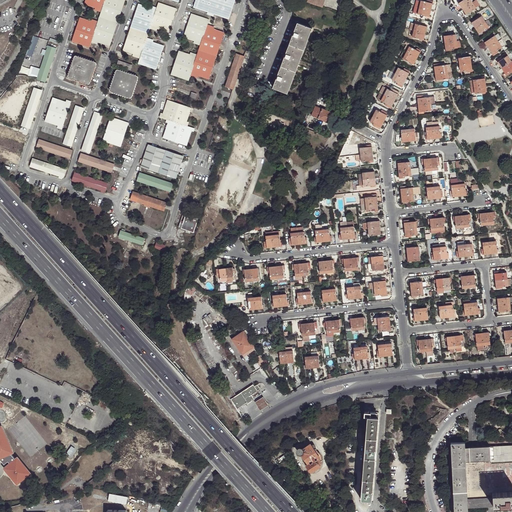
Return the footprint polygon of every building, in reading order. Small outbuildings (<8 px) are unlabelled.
[(125,0),(123,0),(85,0),(84,5),(95,9),(102,11),(101,14),(98,22),(97,25),(90,22),(79,19),(71,42),(89,48),(91,44),(92,41),(99,44),(109,47),(125,0)] [(195,0),(193,8),(208,13),(214,15),(229,20),(235,0),(195,0)] [(420,7),(431,9),(433,3),(431,3),(431,0),(424,0),(425,1),(421,0),(420,7)] [(463,9),(472,2),(470,0),(463,0),(459,3),(463,9)] [(476,8),(472,2),(463,9),(466,15),(468,14),(470,13),(476,8)] [(158,3),(157,8),(156,10),(149,8),(138,4),(122,51),(133,55),(140,57),(139,59),(137,64),(156,70),(164,46),(152,43),(146,41),(147,38),(150,30),(151,27),(157,29),(168,33),(176,9),(158,3)] [(420,7),(418,14),(425,15),(425,17),(427,17),(427,16),(429,16),(431,9),(420,7)] [(196,57),(189,55),(178,51),(170,75),(188,81),(190,76),(191,74),(198,76),(208,80),(224,33),(213,29),(206,27),(207,25),(209,20),(191,14),(183,38),(194,41),(200,43),(200,46),(196,55),(196,57)] [(482,17),(481,16),(472,23),(476,28),(485,22),(485,21),(482,17)] [(489,28),(485,22),(476,28),(479,34),(489,28)] [(303,51),(312,28),(298,23),(289,45),(303,51)] [(416,24),(414,30),(425,33),(427,26),(426,26),(423,25),(416,24)] [(425,33),(414,30),(412,37),(421,39),(423,40),(424,40),(425,33)] [(444,36),(445,43),(456,41),(456,35),(449,35),(446,36),(444,36)] [(489,48),(498,42),(494,36),(485,42),(489,48)] [(456,41),(445,43),(446,50),(457,48),(456,41)] [(502,47),(498,42),(489,48),(492,54),(502,47)] [(289,45),(281,67),(295,72),(303,51),(289,45)] [(45,82),(50,67),(51,62),(56,48),(49,46),(37,79),(45,82)] [(410,46),(407,52),(416,58),(420,52),(419,51),(416,50),(410,46)] [(416,58),(407,52),(403,58),(410,62),(412,63),(413,64),(416,58)] [(233,90),(244,56),(237,54),(236,54),(235,58),(225,87),(233,90)] [(459,58),(460,65),(471,63),(470,56),(459,58)] [(502,68),(511,61),(507,56),(498,62),(502,68)] [(74,57),(67,76),(68,79),(88,85),(89,84),(96,64),(95,63),(76,57),(74,57)] [(118,61),(116,66),(126,69),(126,70),(128,70),(128,69),(130,70),(132,65),(118,61)] [(511,69),(511,62),(511,61),(502,68),(506,73),(511,69)] [(471,63),(460,65),(461,71),(472,70),(471,63)] [(435,66),(436,73),(447,71),(447,65),(435,66)] [(281,67),(273,87),(288,93),(295,72),(281,67)] [(399,67),(395,73),(405,79),(409,73),(407,72),(408,70),(404,68),(403,70),(399,67)] [(115,71),(109,90),(110,92),(129,99),(131,97),(137,78),(136,77),(117,70),(115,71)] [(447,71),(436,73),(437,80),(448,79),(447,71)] [(395,73),(392,80),(397,82),(396,84),(400,86),(401,84),(402,85),(405,79),(395,73)] [(473,80),(474,86),(486,85),(485,78),(473,80)] [(486,85),(474,86),(475,93),(487,92),(486,85)] [(380,92),(384,94),(394,100),(398,94),(396,93),(397,91),(391,87),(390,89),(388,88),(384,86),(380,92)] [(29,128),(35,112),(37,106),(42,90),(35,88),(22,126),(29,128)] [(384,94),(381,100),(385,102),(384,104),(389,106),(390,105),(391,106),(394,100),(384,94)] [(420,97),(418,98),(420,111),(421,111),(421,113),(425,113),(425,111),(431,110),(430,104),(438,103),(437,96),(430,97),(425,97),(425,95),(420,95),(420,97)] [(70,104),(66,103),(52,98),(45,122),(58,126),(62,128),(70,104)] [(163,114),(161,118),(168,121),(168,123),(163,138),(187,145),(192,131),(193,128),(187,126),(185,125),(186,121),(191,108),(167,100),(163,114)] [(63,144),(70,146),(84,108),(76,105),(63,144)] [(311,115),(318,118),(322,109),(315,106),(311,115)] [(322,109),(318,118),(318,119),(323,121),(332,124),(336,114),(322,108),(322,109)] [(376,109),(373,115),(383,121),(386,115),(385,114),(386,112),(382,109),(381,112),(376,109)] [(82,150),(90,153),(102,114),(95,112),(82,150)] [(336,118),(346,122),(347,123),(348,123),(348,121),(348,120),(347,120),(347,118),(337,114),(336,118)] [(383,121),(373,115),(370,121),(373,123),(372,125),(378,128),(378,126),(380,127),(383,121)] [(115,119),(110,117),(103,141),(121,147),(128,123),(115,119)] [(27,136),(26,135),(22,134),(0,126),(0,134),(24,143),(27,136)] [(425,137),(427,137),(427,138),(434,138),(433,126),(426,127),(427,134),(425,134),(425,137)] [(440,126),(433,126),(434,138),(441,137),(441,136),(442,135),(442,132),(440,132),(440,126)] [(415,128),(407,129),(409,140),(416,139),(416,137),(418,137),(417,131),(415,132),(415,128)] [(36,147),(65,157),(68,158),(69,158),(72,150),(39,140),(36,147)] [(148,145),(141,167),(176,178),(183,156),(148,145)] [(360,147),(361,161),(367,160),(368,162),(371,162),(371,160),(373,160),(371,146),(370,146),(368,146),(360,147)] [(0,155),(14,160),(17,162),(18,162),(20,154),(0,147),(0,155)] [(78,161),(107,171),(111,172),(112,172),(114,165),(81,153),(78,161)] [(30,166),(59,176),(62,177),(63,177),(66,170),(32,158),(30,166)] [(431,170),(430,158),(423,159),(423,160),(424,163),(424,171),(431,170)] [(437,158),(430,158),(431,170),(438,169),(438,164),(440,164),(439,159),(437,160),(437,158)] [(398,162),(399,169),(410,168),(410,161),(403,161),(403,160),(400,160),(400,162),(398,162)] [(410,168),(399,169),(400,176),(401,176),(401,178),(406,177),(405,175),(411,175),(410,168)] [(363,173),(363,179),(375,178),(374,171),(373,171),(370,171),(363,172),(363,173)] [(72,180),(101,190),(105,191),(106,191),(108,184),(74,172),(72,180)] [(166,190),(169,191),(170,192),(173,184),(140,173),(137,181),(166,190)] [(375,178),(363,179),(364,185),(364,186),(370,185),(370,187),(375,186),(375,184),(376,184),(375,178)] [(465,183),(452,185),(453,196),(466,195),(466,193),(468,193),(468,189),(466,189),(465,183)] [(193,184),(192,187),(191,191),(189,195),(188,199),(187,201),(200,205),(206,188),(193,184)] [(401,188),(401,195),(413,194),(412,187),(405,187),(405,186),(403,186),(403,188),(402,188),(401,188)] [(427,199),(434,198),(433,186),(426,187),(427,195),(427,198),(427,199)] [(433,186),(434,198),(441,197),(441,196),(441,194),(440,186),(433,186)] [(131,200),(144,204),(150,206),(164,210),(167,203),(133,192),(131,200)] [(413,194),(401,195),(402,202),(403,201),(405,201),(405,203),(409,203),(409,201),(414,200),(413,194)] [(378,203),(366,204),(367,210),(367,211),(374,210),(377,209),(378,209),(378,203)] [(478,219),(480,219),(481,225),(495,223),(494,218),(496,218),(496,213),(494,214),(493,212),(486,213),(480,213),(480,215),(478,215),(478,219)] [(179,227),(188,230),(191,231),(194,232),(198,218),(183,213),(179,227)] [(455,218),(453,218),(454,222),(455,222),(456,227),(470,226),(469,220),(471,220),(470,216),(468,216),(468,215),(455,216),(455,218)] [(443,217),(430,219),(431,230),(445,229),(444,222),(445,222),(445,219),(444,219),(443,217)] [(406,221),(404,222),(406,235),(408,235),(409,235),(409,236),(412,236),(412,234),(421,234),(419,220),(410,221),(410,219),(406,220),(406,221)] [(379,220),(363,222),(364,229),(368,228),(369,235),(377,234),(380,234),(381,234),(379,220)] [(342,237),(342,239),(356,237),(355,236),(357,235),(357,232),(355,232),(354,226),(353,226),(341,227),(341,234),(340,234),(340,237),(342,237)] [(329,229),(322,230),(324,241),(331,240),(330,239),(332,238),(332,235),(330,235),(329,229)] [(319,230),(316,230),(316,237),(315,237),(315,240),(317,240),(317,242),(324,241),(322,230),(319,230)] [(144,239),(125,232),(121,231),(118,237),(142,245),(144,239)] [(305,231),(297,232),(299,244),(306,243),(305,231)] [(297,232),(291,233),(291,239),(290,239),(290,243),(292,243),(292,244),(299,244),(297,232)] [(280,234),(273,235),(274,246),(281,246),(280,244),(282,244),(282,239),(280,239),(280,234)] [(267,236),(266,236),(266,240),(264,240),(264,245),(267,245),(267,247),(274,246),(273,235),(267,236)] [(483,242),(483,248),(482,249),(482,253),(484,252),(484,254),(497,253),(496,241),(483,242)] [(471,243),(458,245),(458,250),(457,250),(457,255),(459,255),(459,257),(473,255),(472,254),(474,253),(474,250),(472,250),(471,243)] [(441,259),(439,244),(433,245),(433,248),(433,256),(434,258),(434,259),(441,259)] [(439,244),(441,259),(448,258),(448,257),(447,254),(446,246),(446,244),(439,244)] [(408,254),(420,253),(419,246),(411,246),(408,247),(407,247),(408,254)] [(372,263),(384,262),(383,255),(382,255),(379,256),(371,256),(371,257),(372,263)] [(357,257),(351,258),(352,269),(359,269),(358,263),(360,262),(359,259),(358,259),(357,257)] [(352,269),(351,258),(344,259),(344,260),(343,260),(343,264),(344,264),(345,270),(352,269)] [(333,260),(326,261),(327,272),(334,271),(333,264),(333,261),(333,260)] [(384,262),(372,263),(373,270),(381,269),(383,269),(384,269),(384,262)] [(301,263),(294,264),(294,266),(293,266),(293,270),(295,270),(295,276),(302,275),(301,263)] [(301,263),(302,275),(309,274),(309,269),(310,268),(310,264),(308,264),(308,263),(301,263)] [(283,265),(276,266),(277,278),(284,277),(284,271),(285,270),(285,267),(283,267),(283,265)] [(276,266),(269,267),(269,269),(268,269),(268,274),(270,274),(271,279),(277,278),(276,266)] [(233,267),(226,268),(227,280),(234,279),(233,267)] [(226,268),(216,269),(217,277),(220,277),(220,281),(227,280),(226,268)] [(258,268),(251,269),(252,281),(259,280),(258,272),(258,269),(258,268)] [(251,269),(244,270),(244,271),(243,272),(243,275),(245,275),(246,281),(252,281),(251,269)] [(475,275),(468,276),(469,287),(476,287),(475,275)] [(450,278),(436,279),(438,291),(444,290),(451,289),(450,283),(452,282),(452,278),(450,278)] [(507,279),(495,280),(496,287),(498,287),(498,289),(503,288),(503,287),(508,286),(508,285),(507,279)] [(375,288),(386,287),(385,280),(384,280),(381,280),(374,281),(374,282),(375,288)] [(190,282),(179,295),(187,300),(189,296),(190,297),(193,293),(197,288),(190,282)] [(361,286),(354,286),(354,287),(355,298),(362,297),(362,296),(363,295),(363,292),(361,292),(361,286)] [(355,298),(354,287),(347,287),(348,299),(355,298)] [(423,288),(411,289),(412,296),(424,295),(423,288)] [(329,289),(322,290),(323,298),(323,300),(323,302),(330,301),(329,289)] [(336,289),(329,289),(330,301),(337,300),(337,299),(337,296),(336,289)] [(311,291),(304,292),(305,304),(312,303),(312,302),(314,302),(313,298),(312,298),(311,291)] [(305,304),(304,292),(297,293),(298,298),(296,298),(297,302),(298,302),(299,304),(305,304)] [(286,294),(279,295),(280,306),(287,306),(287,304),(289,304),(288,299),(287,299),(286,294)] [(279,295),(273,296),(273,303),(272,303),(272,306),(274,306),(274,307),(280,306),(279,295)] [(261,297),(254,298),(256,309),(263,308),(262,307),(262,305),(261,297)] [(499,298),(497,298),(499,312),(500,312),(503,311),(510,310),(510,304),(509,297),(501,298),(499,298)] [(254,298),(248,299),(249,306),(249,309),(249,310),(256,309),(254,298)] [(470,300),(470,303),(472,314),(478,314),(478,312),(480,312),(479,307),(478,308),(477,300),(470,300)] [(470,303),(464,304),(464,309),(463,309),(463,313),(465,313),(465,315),(472,314),(470,303)] [(447,317),(446,305),(439,306),(440,314),(440,316),(440,317),(447,317)] [(446,305),(447,317),(454,316),(453,315),(455,315),(455,309),(453,309),(453,305),(446,305)] [(420,308),(421,320),(429,319),(427,307),(420,308)] [(421,320),(420,308),(413,309),(414,317),(414,320),(414,321),(421,320)] [(189,326),(200,351),(205,348),(199,334),(191,312),(186,314),(189,326)] [(209,323),(213,320),(210,314),(202,319),(206,325),(209,323)] [(364,317),(357,317),(358,329),(364,329),(365,328),(365,323),(366,322),(366,318),(364,319),(364,317)] [(339,319),(332,320),(333,332),(339,331),(340,331),(340,325),(342,325),(342,321),(339,321),(339,319)] [(209,324),(216,334),(221,331),(213,320),(209,323),(209,324)] [(237,321),(232,324),(230,325),(233,330),(240,325),(237,320),(237,321)] [(332,320),(325,321),(326,323),(323,323),(323,327),(326,326),(327,333),(333,332),(332,320)] [(315,322),(308,323),(309,335),(316,334),(315,326),(315,323),(315,322)] [(308,323),(301,324),(301,325),(301,327),(302,336),(309,335),(308,323)] [(210,337),(218,350),(223,347),(216,334),(209,324),(204,327),(210,337)] [(255,349),(256,349),(250,337),(248,332),(246,330),(243,332),(253,347),(255,349)] [(510,330),(503,331),(505,343),(511,342),(510,330)] [(253,347),(243,332),(232,339),(242,354),(253,347)] [(489,332),(482,333),(483,345),(490,344),(489,332)] [(463,335),(453,336),(454,348),(462,347),(461,340),(463,340),(463,335)] [(432,338),(425,339),(426,351),(433,350),(432,344),(434,343),(433,340),(432,341),(432,339),(432,338)] [(425,339),(418,340),(418,342),(417,342),(417,346),(419,346),(419,352),(426,351),(425,339)] [(391,343),(385,344),(386,355),(393,354),(391,343)] [(385,344),(378,345),(378,350),(377,350),(377,355),(379,354),(379,356),(386,355),(385,344)] [(367,346),(353,347),(354,352),(352,353),(352,357),(354,357),(354,359),(368,357),(368,355),(369,355),(369,351),(368,351),(367,346)] [(223,347),(218,350),(224,361),(239,383),(244,379),(229,358),(223,347)] [(244,357),(255,349),(253,347),(242,354),(244,357)] [(200,351),(211,367),(216,364),(205,348),(200,351)] [(292,350),(285,351),(286,363),(294,362),(292,350)] [(312,367),(311,355),(304,356),(305,368),(312,367)] [(211,367),(215,373),(220,370),(216,364),(211,367)] [(215,373),(231,398),(237,395),(220,370),(215,373)] [(237,395),(231,398),(238,408),(248,402),(249,401),(250,400),(250,398),(250,397),(250,396),(252,394),(261,388),(258,384),(254,386),(253,384),(237,395)] [(261,409),(269,404),(267,400),(264,396),(256,402),(258,405),(261,409)] [(361,499),(372,500),(378,417),(377,417),(367,417),(361,499)] [(0,426),(0,463),(1,465),(4,463),(6,465),(3,467),(1,469),(14,486),(28,475),(15,458),(12,460),(8,455),(11,454),(0,426)] [(161,445),(160,452),(160,454),(170,454),(171,444),(162,443),(161,443),(161,445)] [(452,468),(466,467),(466,462),(470,462),(469,448),(465,448),(465,443),(451,443),(452,468)] [(322,456),(319,452),(318,452),(315,449),(316,447),(314,445),(312,444),(311,445),(302,450),(302,452),(302,453),(300,454),(299,453),(298,452),(311,472),(320,466),(319,465),(322,463),(321,461),(322,461),(323,459),(322,458),(322,456)] [(146,453),(160,452),(161,445),(153,445),(149,446),(146,447),(146,446),(142,448),(142,455),(146,453)] [(511,459),(511,445),(489,447),(490,461),(511,459)] [(490,461),(489,447),(477,447),(469,448),(470,462),(490,461)] [(511,459),(490,461),(470,462),(466,462),(466,467),(467,492),(468,509),(493,507),(492,493),(511,492),(511,459)] [(452,468),(453,493),(467,492),(466,467),(452,468)] [(467,511),(468,509),(467,492),(453,493),(454,511),(467,511)] [(511,492),(492,493),(493,507),(498,507),(498,511),(511,509),(511,492)]
